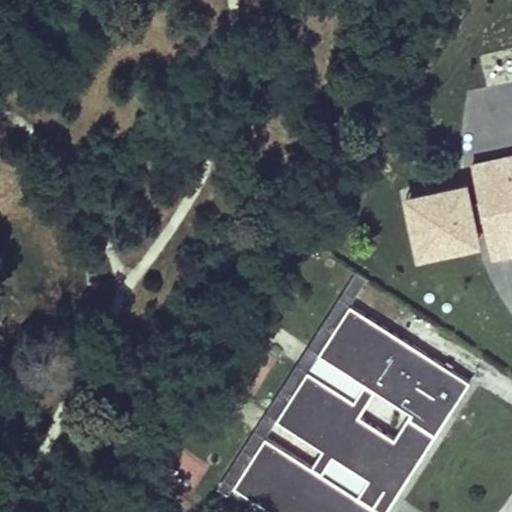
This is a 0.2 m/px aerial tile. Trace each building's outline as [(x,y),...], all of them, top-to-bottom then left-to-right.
[(458,185),(404,196),(415,250),(470,238),(466,220),(478,217),(486,254),(511,248),(511,155),(467,165),(474,201),(462,204),(458,185)] [(365,278),(355,272),(342,291),(353,298),(365,278)] [(349,305),(353,298),(342,291),(223,479),(234,486),(265,437),(311,467),(322,450),(276,420),(307,371),(353,400),(364,383),(318,354),(349,305)] [(469,381),(349,305),(318,354),(364,383),(353,400),(307,371),(276,420),(322,450),(311,467),(265,437),(234,486),(274,511),(382,511),(371,505),(382,488),(395,496),(469,381)] [(384,511),(395,496),(382,488),(371,505),(382,511),(384,511)]
